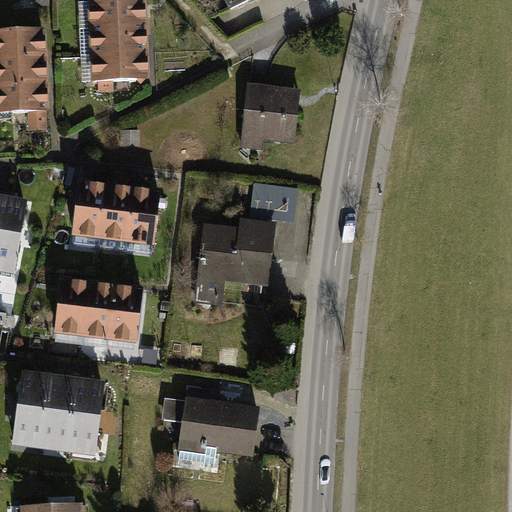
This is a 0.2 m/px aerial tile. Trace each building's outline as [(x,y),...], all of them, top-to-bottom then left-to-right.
[(140,0),(89,0),(93,80),(144,78),(140,0)] [(227,0),(233,10),(253,0),(227,0)] [(72,20),(10,20),(10,102),(71,102),(72,20)] [(249,86),(243,146),(260,147),(261,138),(294,141),(299,90),(249,86)] [(80,180),(71,244),(150,254),(159,190),(80,180)] [(301,223),(304,191),(259,187),(256,219),(301,223)] [(0,192),(0,280),(17,283),(29,197),(0,192)] [(242,228),(207,224),(199,299),(221,302),(224,277),(267,282),(274,221),(243,218),(242,228)] [(59,271),(51,336),(137,347),(146,283),(59,271)] [(186,370),(208,371),(210,343),(188,342),(186,370)] [(105,383),(22,369),(10,438),(94,452),(105,383)] [(259,406),(189,397),(183,444),(253,452),(259,406)] [(90,511),(90,503),(16,506),(16,511),(90,511)]
